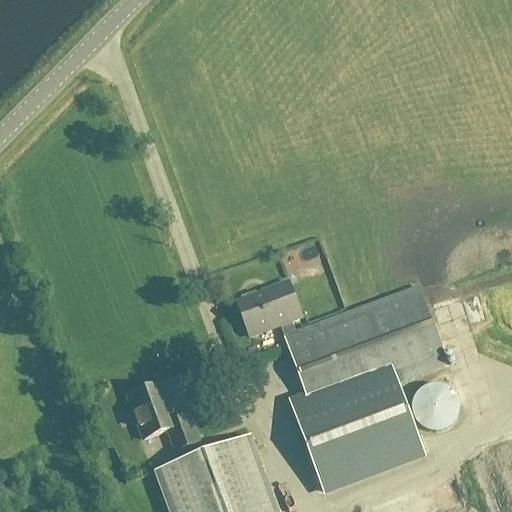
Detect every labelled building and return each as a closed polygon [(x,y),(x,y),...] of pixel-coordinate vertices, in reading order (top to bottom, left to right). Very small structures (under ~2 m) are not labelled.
[(283,339),(305,397),(288,403),(325,500),(426,462),(398,385),(447,366),(418,288),(296,334),(292,322),(301,319),(288,283),(271,289),(271,291),(257,296),(256,294),(240,300),(241,302),(237,304),(249,338),(280,327),(285,338),(283,339)] [(445,388),(438,386),(434,386),(426,388),(420,392),(417,395),(413,402),(411,409),(412,417),(413,421),(417,427),(423,432),(430,435),(434,436),(438,436),(445,434),(452,430),(457,424),(459,420),(460,413),(460,405),(459,401),(454,395),(452,392),(445,388)] [(162,387),(128,399),(144,442),(168,433),(176,454),(198,446),(188,419),(176,424),(162,387)] [(155,474),(169,511),(275,511),(249,440),(155,474)] [(458,485),(438,491),(443,507),(463,502),(458,485)]
